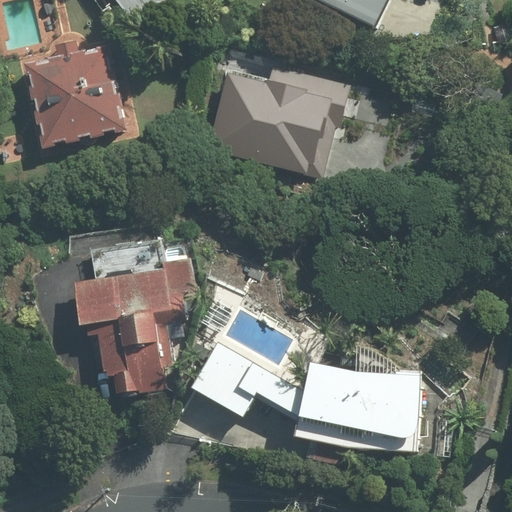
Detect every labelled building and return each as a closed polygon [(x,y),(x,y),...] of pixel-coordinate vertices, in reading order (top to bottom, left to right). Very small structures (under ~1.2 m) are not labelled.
[(116,0),(136,31),(183,0),(116,0)] [(325,0),(379,27),(392,0),(325,0)] [(22,59),(43,153),(136,132),(115,38),(22,59)] [(511,59),(503,62),(510,93),(511,92),(511,59)] [(218,152),(328,179),(351,83),(279,65),(276,81),(238,72),(218,152)] [(168,268),(79,281),(85,323),(99,325),(111,402),(186,391),(179,339),(192,337),(187,299),(201,297),(196,260),(168,264),(168,268)] [(227,345),(201,390),(288,438),(427,461),(439,382),(322,367),(315,398),(227,345)]
